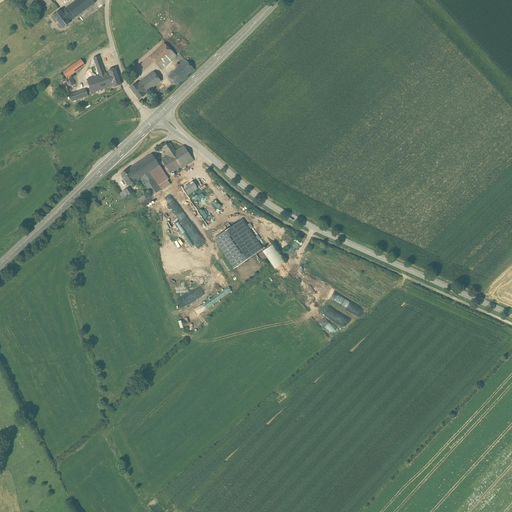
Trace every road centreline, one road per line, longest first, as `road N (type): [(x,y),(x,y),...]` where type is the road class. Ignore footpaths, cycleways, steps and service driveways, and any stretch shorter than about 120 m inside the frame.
road 1 (secondary): [(511,316),(284,214),(159,113)]
road 2 (secondary): [(0,265),(149,122)]
road 3 (secondary): [(159,113),(278,0)]
road 4 (unclassified): [(107,0),(125,86),(149,122)]
